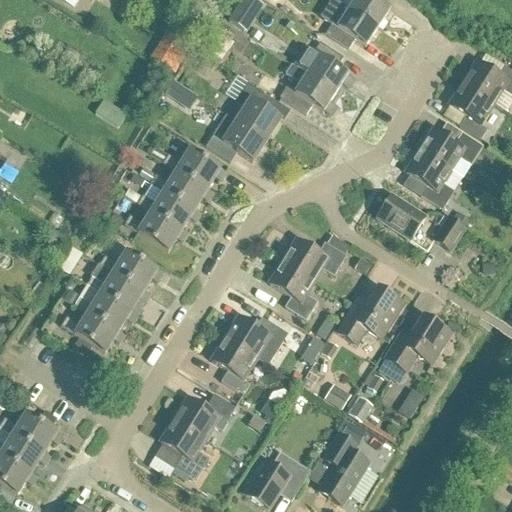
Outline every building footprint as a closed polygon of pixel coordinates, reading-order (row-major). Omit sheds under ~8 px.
[(342,0),(338,6),(348,13),(376,31),(388,13),(378,6),(381,0),(342,0)] [(334,4),(322,22),(331,27),(324,38),(347,53),(354,43),(364,50),(376,31),(348,13),(338,6),(334,4)] [(236,11),(228,24),(242,33),(250,20),(236,11)] [(184,50),(194,34),(173,22),(164,38),(184,50)] [(220,66),(233,47),(217,37),(204,55),(220,66)] [(305,52),(293,70),(305,78),(334,97),(340,88),(347,93),(353,83),(335,71),(342,61),(318,46),(312,56),(305,52)] [(201,66),(197,74),(203,78),(208,70),(201,66)] [(461,88),(492,107),(504,115),(511,101),(511,75),(503,70),(497,79),(480,69),(478,68),(475,66),(461,88)] [(285,91),(278,101),(305,118),(311,108),(329,120),(335,110),(328,106),(334,97),(305,78),(293,70),(292,69),(286,78),(291,82),(298,86),(292,96),(285,91)] [(174,86),(166,99),(173,104),(176,106),(185,93),(181,90),(174,86)] [(235,125),(265,144),(279,123),(264,113),(270,102),(246,86),(239,97),(249,103),(235,125)] [(478,128),(492,107),(461,88),(447,110),(449,111),(464,121),(458,130),(479,143),(486,133),(478,128)] [(229,167),(235,156),(251,166),(265,144),(235,125),(225,118),(204,151),(228,166),(229,167)] [(418,155),(449,174),(461,182),(469,169),(481,150),(459,136),(458,137),(453,146),(439,138),(438,137),(432,133),(418,155)] [(174,176),(205,194),(213,182),(219,186),(224,177),(188,154),(180,167),(155,151),(149,160),(174,176)] [(440,187),(449,174),(418,155),(404,177),(426,191),(420,200),(441,214),(453,195),(440,187)] [(142,171),(136,180),(149,188),(154,179),(142,171)] [(212,198),(205,194),(174,176),(167,187),(154,179),(149,188),(162,196),(192,214),(200,202),(206,206),(212,198)] [(192,214),(162,196),(154,208),(129,192),(123,200),(149,216),(180,234),(187,223),(194,227),(199,218),(192,214)] [(408,245),(424,220),(390,199),(375,223),(408,245)] [(186,238),(180,234),(149,216),(142,228),(129,220),(123,228),(167,256),(174,243),(181,247),(186,238)] [(439,231),(446,221),(440,217),(433,227),(439,231)] [(122,225),(111,218),(105,228),(115,235),(122,225)] [(449,256),(464,232),(447,221),(432,245),(449,256)] [(51,253),(61,241),(49,231),(42,239),(46,242),(43,246),(51,253)] [(330,239),(325,248),(343,259),(348,250),(330,239)] [(282,266),(312,285),(320,272),(332,280),(344,260),(343,259),(325,248),(323,247),(317,257),(295,244),(282,266)] [(70,251),(65,259),(74,264),(79,257),(70,251)] [(111,277),(142,295),(149,284),(156,288),(161,279),(124,256),(117,268),(103,260),(98,269),(111,277)] [(364,280),(371,270),(361,263),(354,273),(364,280)] [(304,298),(312,285),(282,266),(268,288),(289,302),(284,311),(305,324),(316,305),(304,298)] [(142,295),(111,277),(104,289),(91,280),(81,274),(76,283),(98,297),(136,320),(148,299),(142,295)] [(379,344),(401,308),(376,292),(360,318),(351,312),(336,337),(355,349),(364,334),(379,344)] [(67,294),(62,303),(73,309),(78,301),(67,294)] [(130,328),(136,320),(98,297),(91,309),(78,301),(73,309),(86,318),(117,336),(124,324),(130,328)] [(123,340),(117,336),(86,318),(78,329),(65,321),(60,330),(78,342),(90,349),(103,357),(111,345),(118,349),(123,340)] [(224,343),(254,362),(262,350),(274,357),(286,338),(265,325),(259,334),(238,321),(224,343)] [(429,369),(449,337),(422,321),(410,340),(402,334),(384,363),(405,376),(415,360),(429,369)] [(324,344),(333,330),(324,325),(315,339),(324,344)] [(78,342),(71,352),(83,360),(90,349),(78,342)] [(312,342),(306,352),(317,359),(323,349),(312,342)] [(241,384),(254,362),(224,343),(210,365),(227,376),(221,385),(242,398),(248,388),(241,384)] [(340,415),(350,400),(332,389),(323,404),(340,415)] [(302,390),(291,403),(321,430),(332,417),(302,390)] [(415,413),(422,402),(410,395),(403,406),(415,413)] [(173,424),(203,443),(217,422),(224,426),(234,412),(212,398),(203,413),(186,402),(173,424)] [(276,424),(284,411),(271,402),(263,415),(276,424)] [(359,427),(370,410),(358,402),(347,419),(359,427)] [(0,432),(11,439),(42,457),(49,445),(55,449),(61,441),(49,433),(55,423),(43,415),(36,425),(24,418),(16,430),(3,422),(0,426),(0,432)] [(203,443),(173,424),(159,446),(161,448),(180,460),(174,469),(188,478),(195,483),(202,473),(208,463),(195,455),(203,443)] [(348,426),(341,437),(349,442),(356,431),(348,426)] [(333,470),(317,496),(341,511),(368,468),(351,457),(356,450),(337,438),(322,463),(333,470)] [(48,461),(42,457),(11,439),(4,451),(0,448),(0,460),(29,478),(36,466),(43,470),(48,461)] [(309,475),(278,456),(271,469),(265,466),(244,500),(263,511),(268,511),(281,492),(293,500),(309,475)] [(35,481),(29,478),(0,460),(0,488),(16,499),(24,486),(30,490),(35,481)]
